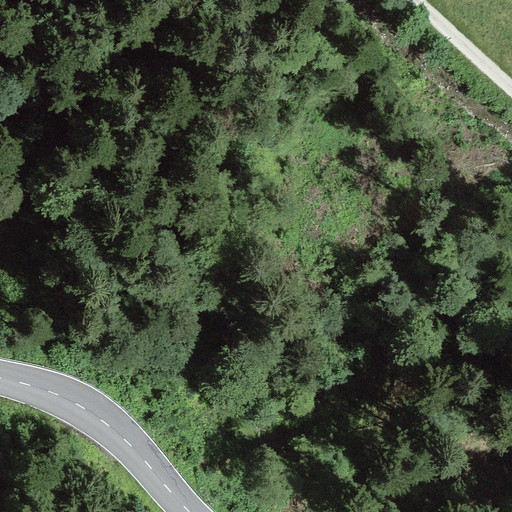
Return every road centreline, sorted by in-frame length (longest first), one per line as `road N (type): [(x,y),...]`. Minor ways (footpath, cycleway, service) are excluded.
road 1 (secondary): [(187,511),(99,417),(59,394),(0,378)]
road 2 (track): [(511,89),(416,0)]
